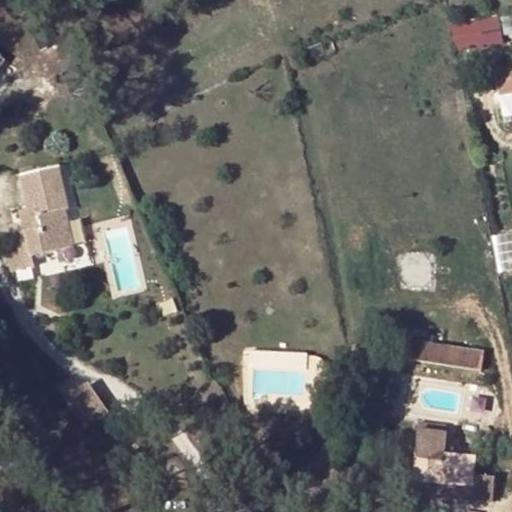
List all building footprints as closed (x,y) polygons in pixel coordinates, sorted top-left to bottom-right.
[(452,23),(456,51),(506,43),(502,16),(452,23)] [(0,74),(10,59),(0,52),(0,74)] [(511,64),(495,68),(500,94),(511,92),(511,64)] [(60,210),(66,208),(55,168),(19,176),(27,208),(17,209),(21,231),(2,236),(11,270),(29,266),(27,255),(68,246),(60,210)] [(75,206),(66,208),(60,210),(68,246),(83,242),(75,206)] [(45,318),(44,329),(65,331),(65,320),(45,318)] [(392,359),(422,363),(424,345),(395,341),(392,359)] [(484,355),(424,345),(422,363),(481,374),(484,355)] [(303,351),(247,350),(247,368),(302,370),(303,351)] [(418,421),(417,429),(444,432),(445,425),(418,421)] [(417,429),(411,481),(418,481),(440,484),(439,499),(489,505),(493,478),(471,476),(473,460),(442,456),(444,432),(417,429)] [(440,484),(418,481),(417,496),(439,499),(440,484)]
